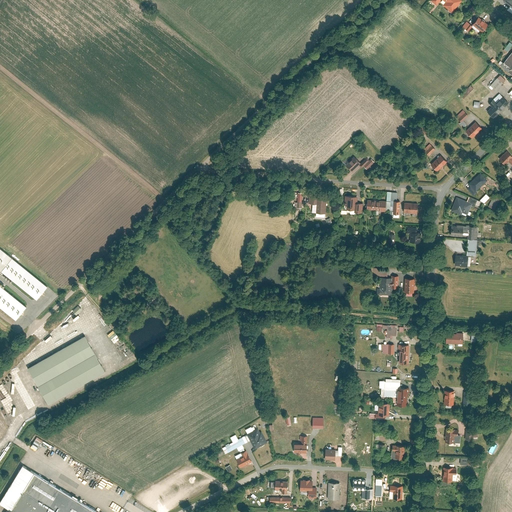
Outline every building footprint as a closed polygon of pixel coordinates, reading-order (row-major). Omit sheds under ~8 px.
[(451,13),(460,1),(459,0),(440,0),(444,3),(441,6),(451,13)] [(478,18),(472,25),(480,32),(486,24),(478,18)] [(465,22),(461,28),(467,32),(471,26),(465,22)] [(501,51),(505,54),(511,46),(508,43),(501,51)] [(504,63),(501,67),(511,75),(511,51),(503,62),(504,63)] [(498,75),(489,85),(494,90),(504,80),(498,75)] [(459,96),(462,100),(473,89),(470,86),(459,96)] [(492,100),(488,103),(491,106),(487,110),(493,117),(508,103),(502,96),(495,103),(492,100)] [(454,117),(460,122),(467,115),(462,110),(454,117)] [(465,132),(471,138),(481,128),(475,122),(465,132)] [(422,123),(417,128),(426,136),(431,131),(422,123)] [(423,153),(428,157),(435,148),(430,145),(423,153)] [(511,155),(507,150),(497,159),(502,164),(506,161),(511,165),(511,164),(511,160),(510,158),(511,155)] [(439,154),(428,165),(436,172),(446,161),(439,154)] [(352,156),(343,165),(350,172),(359,163),(352,156)] [(361,165),(366,170),(374,162),(369,157),(361,165)] [(469,186),(466,189),(472,196),(476,192),(475,192),(487,180),(480,173),(468,185),(469,186)] [(315,216),(324,216),(326,195),(310,194),(310,203),(313,203),(312,209),(316,209),(315,216)] [(484,195),(479,201),(483,204),(488,198),(484,195)] [(343,209),(352,210),(352,213),(361,214),(362,204),(355,203),(355,198),(343,197),(343,209)] [(466,201),(455,197),(450,211),(460,215),(461,212),(466,214),(470,203),(478,206),(480,202),(468,197),(466,201)] [(491,199),(489,205),(495,208),(497,202),(491,199)] [(365,201),(365,210),(382,210),(382,202),(365,201)] [(402,204),(401,212),(416,213),(416,205),(402,204)] [(452,226),(451,236),(463,236),(464,226),(452,226)] [(475,240),(476,228),(467,227),(467,240),(475,240)] [(411,233),(411,242),(419,243),(420,233),(411,233)] [(467,240),(466,255),(474,256),(475,240),(467,240)] [(0,273),(35,302),(45,289),(0,251),(0,273)] [(455,256),(454,265),(466,266),(467,257),(455,256)] [(391,288),(397,288),(397,277),(390,276),(390,279),(380,279),(379,289),(376,289),(376,295),(391,296),(391,288)] [(404,279),(404,293),(413,293),(414,279),(404,279)] [(0,309),(15,321),(26,308),(0,286),(0,309)] [(71,311),(75,314),(80,308),(76,305),(71,311)] [(37,318),(26,329),(28,331),(39,321),(37,318)] [(387,329),(387,336),(396,336),(396,328),(389,328),(389,325),(381,325),(381,329),(387,329)] [(111,330),(106,334),(113,343),(119,338),(111,330)] [(470,336),(470,341),(476,341),(477,331),(466,331),(470,336)] [(445,333),(445,343),(462,344),(463,334),(445,333)] [(105,371),(85,335),(28,368),(48,404),(105,371)] [(381,344),(381,350),(387,350),(387,354),(393,354),(394,346),(388,345),(381,344)] [(399,346),(398,363),(406,364),(407,346),(399,346)] [(383,380),(382,397),(396,398),(395,405),(406,406),(407,390),(398,390),(399,382),(383,380)] [(443,391),(443,404),(452,404),(452,391),(443,391)] [(7,397),(0,400),(6,413),(13,410),(7,397)] [(384,420),(384,416),(388,416),(388,404),(376,403),(376,413),(373,413),(373,419),(384,420)] [(312,419),(312,429),(323,429),(323,419),(312,419)] [(246,435),(254,450),(267,443),(260,428),(246,435)] [(444,430),(443,442),(457,443),(458,431),(444,430)] [(375,433),(374,441),(384,441),(385,434),(375,433)] [(221,449),(225,455),(248,441),(245,435),(221,449)] [(36,436),(29,445),(34,449),(41,440),(36,436)] [(299,437),(299,445),(292,445),(292,453),(306,453),(306,445),(305,445),(305,437),(299,437)] [(374,445),(373,454),(383,455),(384,446),(374,445)] [(390,451),(394,451),(393,458),(401,459),(402,447),(395,446),(394,448),(391,447),(390,451)] [(326,449),(325,460),(335,461),(336,449),(326,449)] [(233,457),(238,468),(251,462),(246,451),(233,457)] [(459,458),(459,465),(478,466),(479,459),(459,458)] [(96,511),(22,466),(0,501),(0,504),(11,511),(9,511),(96,511)] [(442,467),(441,482),(455,483),(456,469),(442,467)] [(357,490),(357,489),(365,489),(366,480),(353,479),(353,488),(354,488),(354,490),(357,490)] [(307,492),(307,497),(315,497),(315,489),(311,489),(311,481),(298,481),(298,492),(307,492)] [(284,496),(285,490),(286,490),(286,483),(273,483),(273,489),(280,490),(280,496),(270,496),(270,503),(289,503),(289,496),(284,496)] [(327,484),(327,499),(338,499),(338,484),(327,484)] [(388,487),(388,492),(391,492),(391,499),(400,500),(400,486),(391,486),(391,487),(388,487)]
